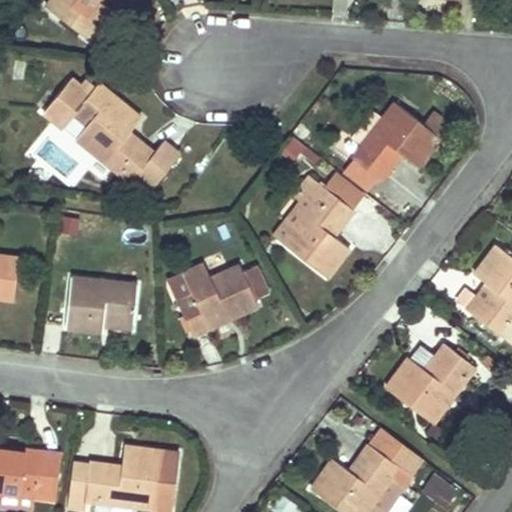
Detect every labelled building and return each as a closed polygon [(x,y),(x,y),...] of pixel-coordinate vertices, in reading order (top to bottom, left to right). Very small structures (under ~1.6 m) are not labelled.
[(48,0),(44,5),(92,42),(115,13),(101,2),(98,0),(48,0)] [(70,79),(43,112),(61,128),(75,112),(88,123),(76,138),(131,182),(136,176),(154,188),(180,157),(163,143),(152,156),(127,135),(140,118),(124,105),(98,84),(93,90),(82,81),(77,85),(70,79)] [(429,152),(440,138),(394,101),(383,117),(362,144),(352,156),(358,162),(351,170),(366,181),(372,173),(381,180),(400,154),(418,167),(429,152)] [(376,111),(354,138),(362,144),(383,117),(376,111)] [(298,147),(290,141),(282,151),(290,158),(298,147)] [(309,209),(282,242),(327,277),(339,260),(349,248),(335,237),(331,233),(351,207),(311,176),(293,196),(300,202),(309,209)] [(300,202),(273,236),(282,242),(309,209),(300,202)] [(351,207),(331,233),(335,237),(356,211),(351,207)] [(511,257),(497,246),(486,260),(474,275),(490,287),(496,292),(477,318),(511,343),(511,257)] [(19,258),(0,255),(0,297),(14,299),(19,258)] [(192,292),(176,300),(193,335),(209,327),(207,324),(229,313),(230,317),(236,314),(258,303),(255,296),(270,289),(259,265),(244,273),(239,264),(210,278),(203,263),(183,273),(184,275),(192,292)] [(184,275),(168,283),(176,300),(192,292),(184,275)] [(137,285),(71,277),(66,327),(103,331),(103,328),(103,322),(133,325),(137,285)] [(477,318),(496,292),(490,287),(470,314),(477,318)] [(434,352),(421,342),(409,357),(386,387),(433,422),(475,366),(443,341),(434,352)] [(399,465),(407,454),(377,432),(368,444),(371,446),(399,465)] [(366,442),(346,469),(351,472),(371,446),(368,444),(366,442)] [(36,497),(56,500),(62,453),(37,449),(24,448),(24,453),(1,449),(1,445),(0,444),(0,492),(4,493),(36,497)] [(24,448),(1,445),(1,449),(24,453),(24,448)] [(75,461),(69,511),(74,511),(83,511),(85,500),(155,508),(162,449),(142,447),(125,445),(123,467),(75,461)] [(325,472),(312,489),(343,511),(384,511),(412,474),(399,465),(371,446),(351,472),(346,469),(333,460),(325,472)] [(422,492),(446,508),(459,489),(436,473),(422,492)] [(34,511),(36,497),(4,493),(2,509),(17,511),(34,511)] [(281,498),(274,511),(306,511),(307,510),(281,498)]
